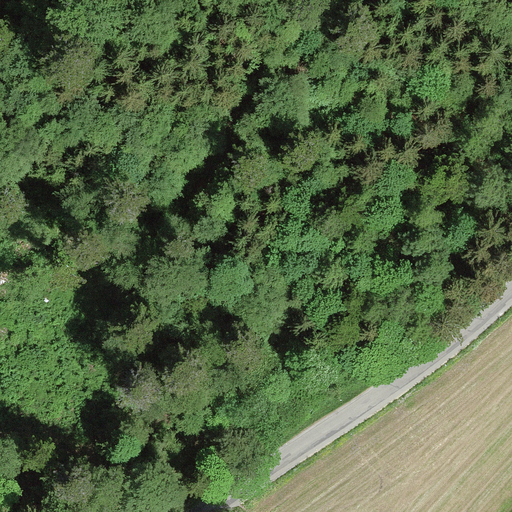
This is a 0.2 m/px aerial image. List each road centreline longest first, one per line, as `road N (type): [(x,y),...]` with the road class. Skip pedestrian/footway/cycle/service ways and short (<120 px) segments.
road 1 (unclassified): [(511,290),(469,330),(212,511)]
road 2 (track): [(147,511),(115,369),(67,269),(0,186)]
